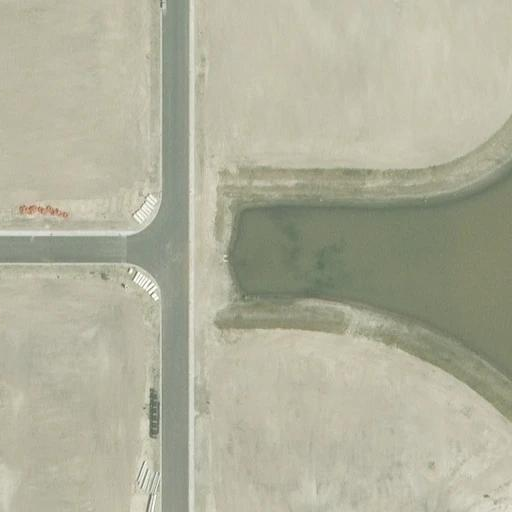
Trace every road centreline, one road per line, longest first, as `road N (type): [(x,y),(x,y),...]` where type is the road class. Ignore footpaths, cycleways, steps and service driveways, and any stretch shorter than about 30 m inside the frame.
road 1 (unclassified): [(172,511),(173,249)]
road 2 (unclassified): [(173,249),(174,0)]
road 3 (unclassified): [(0,248),(173,249)]
